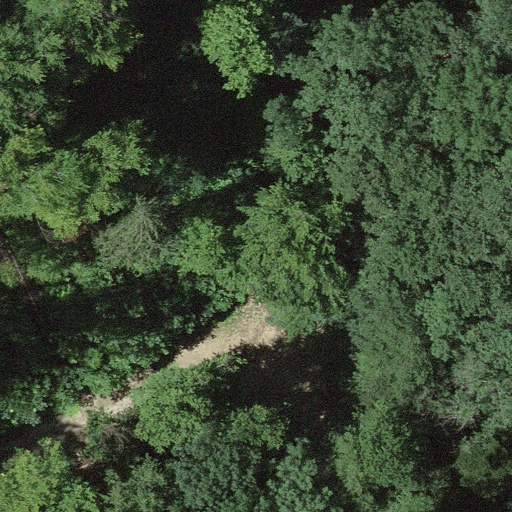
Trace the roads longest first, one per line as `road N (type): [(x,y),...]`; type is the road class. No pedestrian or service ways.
road 1 (track): [(0,481),(210,366)]
road 2 (track): [(302,511),(290,411),(277,379),(210,366)]
road 3 (track): [(186,511),(210,366)]
